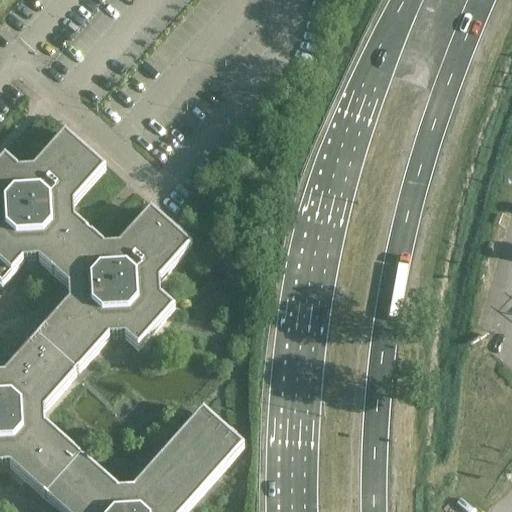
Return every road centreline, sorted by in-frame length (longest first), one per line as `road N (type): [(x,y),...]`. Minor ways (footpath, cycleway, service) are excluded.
road 1 (trunk): [(409,0),(362,89),(325,195),(305,286),(294,511)]
road 2 (trunk): [(372,511),(396,267),(430,138),(484,0)]
